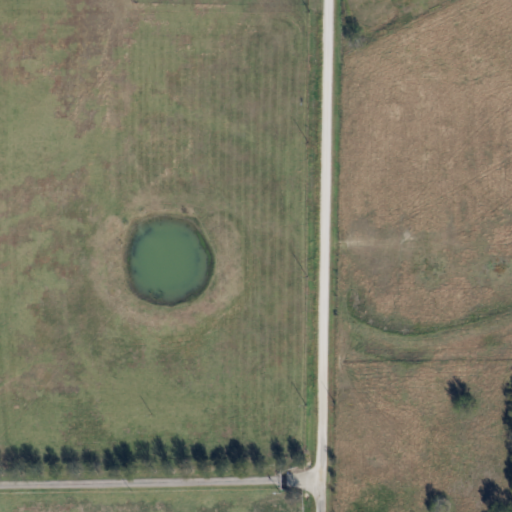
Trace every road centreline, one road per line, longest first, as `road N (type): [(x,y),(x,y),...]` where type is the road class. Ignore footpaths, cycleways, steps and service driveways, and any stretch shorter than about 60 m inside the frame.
road 1 (residential): [(319,511),(332,0)]
road 2 (residential): [(320,476),(0,484)]
